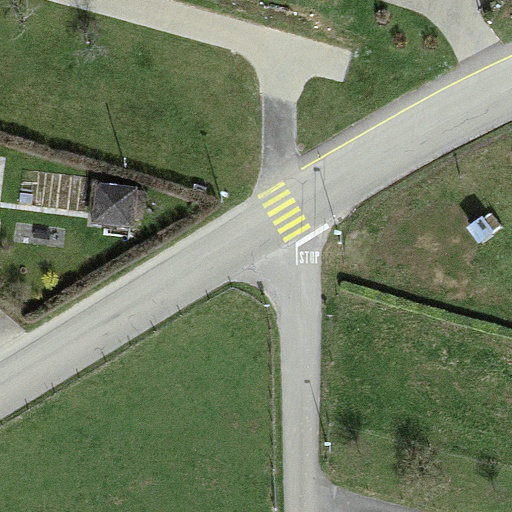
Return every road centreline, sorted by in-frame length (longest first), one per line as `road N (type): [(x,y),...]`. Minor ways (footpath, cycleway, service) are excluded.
road 1 (secondary): [(282,209),(0,387)]
road 2 (residential): [(298,511),(298,289),(282,209)]
road 3 (secondary): [(511,84),(282,209)]
